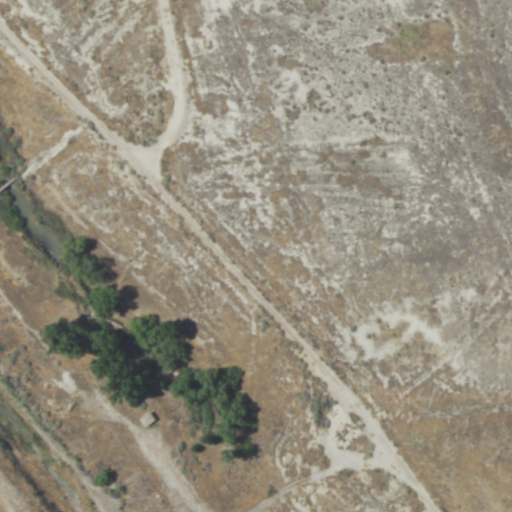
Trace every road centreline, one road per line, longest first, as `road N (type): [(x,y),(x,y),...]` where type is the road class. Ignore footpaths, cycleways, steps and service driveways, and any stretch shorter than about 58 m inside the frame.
road 1 (track): [(0,17),(136,155),(306,348),(424,511)]
road 2 (track): [(136,155),(173,89),(156,0)]
